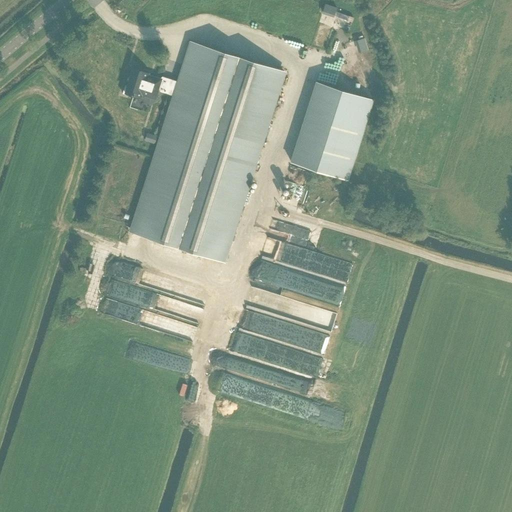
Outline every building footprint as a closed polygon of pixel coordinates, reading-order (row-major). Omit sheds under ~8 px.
[(335,24),(340,8),(334,6),(329,22),(335,24)] [(338,17),(353,22),(355,16),(340,11),(338,17)] [(358,53),(368,50),(364,38),(354,41),(358,53)] [(131,96),(132,95),(141,98),(142,95),(155,99),(158,91),(174,96),(131,232),(224,261),(284,71),(191,42),(179,82),(162,76),(160,79),(153,76),(153,77),(148,76),(149,74),(133,69),(127,86),(125,85),(123,94),(131,96)] [(316,82),(291,162),(347,180),(373,100),(316,82)] [(157,136),(147,133),(144,141),(155,144),(157,136)] [(297,225),(294,235),(309,239),(312,230),(297,225)] [(236,337),(234,347),(251,356),(267,359),(281,367),(277,374),(276,381),(279,381),(290,387),(308,390),(310,387),(307,386),(313,387),(321,348),(313,362),(314,357),(302,351),(303,351),(286,342),(284,341),(275,337),(247,331),(241,328),(236,337)]
